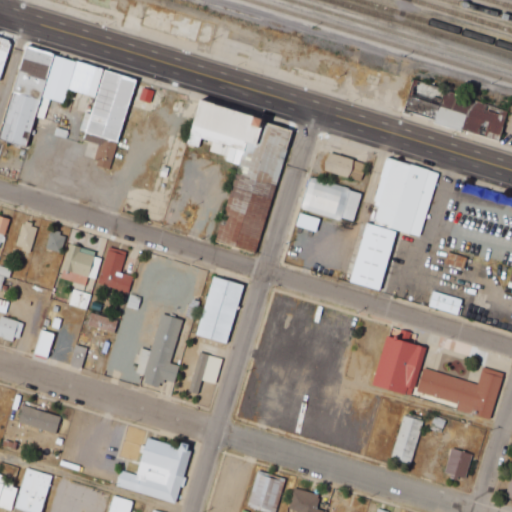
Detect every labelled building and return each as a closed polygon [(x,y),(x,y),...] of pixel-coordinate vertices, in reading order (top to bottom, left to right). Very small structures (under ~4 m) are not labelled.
[(0,77),(10,37),(0,34),(0,77)] [(139,77),(26,47),(1,138),(30,146),(39,113),(52,117),(57,100),(66,103),(70,89),(93,95),(81,138),(98,143),(93,164),(114,170),(139,77)] [(501,111),(493,137),(466,128),(465,131),(440,123),(440,121),(406,110),(416,79),(448,89),(446,94),(478,104),(479,101),(502,108),(501,111)] [(150,103),(153,90),(142,87),(138,100),(150,103)] [(258,252),(294,128),(273,122),(275,117),(200,95),(185,144),(205,149),(204,152),(240,163),(217,240),(258,252)] [(333,152),(355,159),(355,160),(367,164),(366,173),(360,181),(328,170),(333,152)] [(441,173),(421,236),(378,223),(382,208),(372,204),(388,156),(441,173)] [(313,177),(364,193),(355,221),(343,217),(342,220),(303,208),(313,177)] [(301,212),(322,218),(318,232),(297,225),(301,212)] [(0,246),(8,219),(0,216),(0,246)] [(36,225),(21,222),(15,248),(30,251),(36,225)] [(400,232),(382,292),(353,283),(370,223),(400,232)] [(65,236),(49,231),(44,248),(60,253),(65,236)] [(84,276),(95,279),(101,255),(70,246),(63,270),(84,276)] [(127,251),(109,247),(99,284),(129,292),(133,276),(121,273),(127,251)] [(449,251),(468,257),(464,269),(445,264),(449,251)] [(0,286),(2,277),(8,278),(10,269),(0,266),(0,286)] [(246,282),(211,274),(196,335),(231,344),(246,282)] [(68,305),(85,309),(89,294),(71,289),(68,305)] [(434,290),(464,299),(459,315),(429,306),(434,290)] [(171,362),(184,318),(162,312),(143,381),(162,386),(164,378),(176,381),(180,365),(171,362)] [(118,321),(90,313),(86,326),(114,334),(118,321)] [(0,338),(15,343),(21,323),(0,316),(0,338)] [(413,388),(406,386),(403,394),(372,384),(374,376),(387,336),(397,339),(400,329),(410,332),(407,342),(425,348),(413,388)] [(48,358),(52,333),(39,331),(34,356),(48,358)] [(68,364),(79,369),(87,349),(76,344),(68,364)] [(199,393),(203,379),(216,382),(223,357),(198,350),(187,390),(199,393)] [(423,368),(477,385),(482,367),(503,373),(497,391),(489,415),(488,420),(455,410),(457,405),(415,392),(423,368)] [(17,421),(54,434),(60,417),(22,405),(17,421)] [(390,458),(411,464),(424,418),(404,412),(390,458)] [(146,435),(136,473),(118,468),(114,485),(178,503),(193,447),(146,435)] [(465,478),(473,453),(452,446),(443,470),(465,478)] [(45,511),(55,474),(25,467),(20,486),(6,482),(8,475),(0,473),(0,506),(14,510),(13,511),(45,511)] [(248,507),(271,511),(276,511),(284,477),(255,471),(248,507)] [(325,511),(326,511),(315,509),(318,493),(293,488),(288,511),(325,511)] [(106,511),(131,511),(134,501),(111,494),(106,511)]
